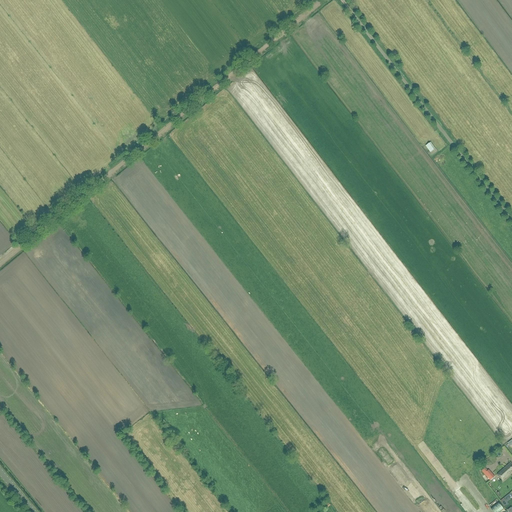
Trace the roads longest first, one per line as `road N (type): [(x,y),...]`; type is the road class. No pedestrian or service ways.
road 1 (track): [(0,262),(322,0)]
road 2 (unclassified): [(511,220),(341,0)]
